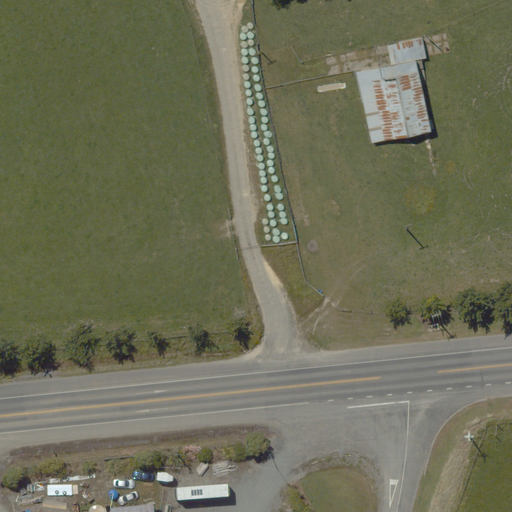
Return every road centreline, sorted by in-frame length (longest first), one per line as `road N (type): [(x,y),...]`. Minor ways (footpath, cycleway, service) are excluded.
road 1 (primary): [(402,374),(0,416)]
road 2 (unclassified): [(397,511),(406,454),(402,374)]
